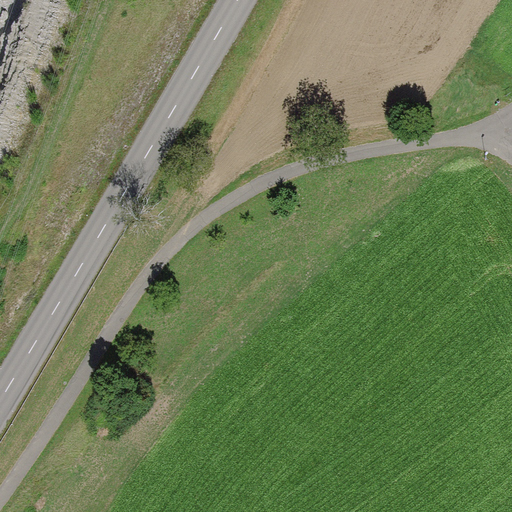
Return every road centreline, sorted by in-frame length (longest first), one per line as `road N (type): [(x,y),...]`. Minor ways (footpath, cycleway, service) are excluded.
road 1 (track): [(511,132),(310,162),(220,206),(171,248),(131,298),(0,498)]
road 2 (tertiary): [(237,0),(0,399)]
road 3 (track): [(102,0),(0,236)]
